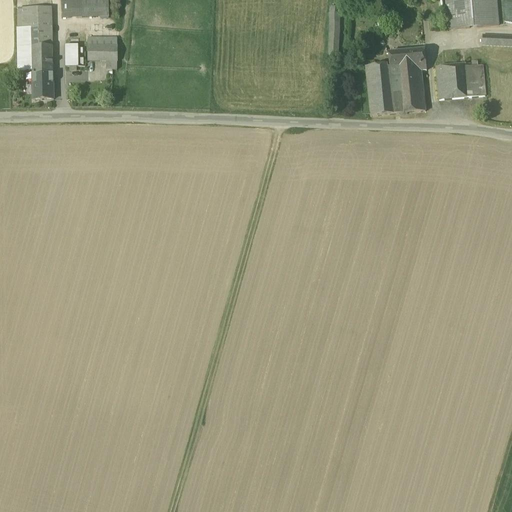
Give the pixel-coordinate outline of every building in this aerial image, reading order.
[(62,0),(63,19),(110,18),(109,0),(62,0)] [(495,0),(443,0),(446,31),(498,27),(495,0)] [(340,8),(330,7),(328,62),(338,62),(340,8)] [(32,9),(18,9),(19,72),(26,72),(32,72),(32,70),(52,70),(51,8),(32,9)] [(511,37),(483,37),(482,47),(511,47),(511,37)] [(116,39),(89,39),(89,63),(107,63),(117,63),(117,39),(116,39)] [(85,46),(65,47),(65,69),(86,68),(85,46)] [(422,54),(389,58),(391,72),(391,79),(420,76),(425,75),(422,54)] [(117,63),(107,63),(107,71),(114,71),(117,71),(117,63)] [(483,66),(463,68),(466,99),(485,97),(483,66)] [(463,68),(435,70),(438,103),(466,101),(466,99),(463,68)] [(386,69),(366,69),(368,119),(422,115),(420,76),(391,79),(391,72),(387,73),(386,69)] [(52,70),(32,70),(32,72),(32,89),(32,105),(53,105),(52,70)] [(508,109),(502,106),(490,106),(483,109),(482,114),(490,118),(502,118),(508,115),(508,109)]
